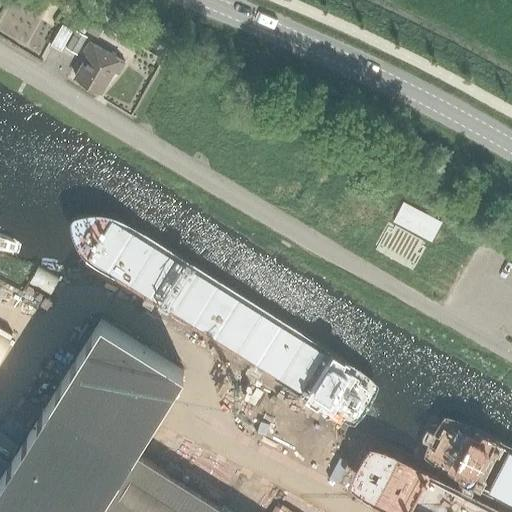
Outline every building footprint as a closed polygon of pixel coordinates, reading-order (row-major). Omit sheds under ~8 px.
[(52,19),(56,12),(49,8),(45,16),(52,19)] [(93,21),(86,32),(96,38),(103,27),(93,21)] [(51,45),(61,51),(73,29),(63,24),(51,45)] [(77,54),(87,37),(76,30),(65,48),(77,54)] [(113,71),(118,74),(125,63),(89,42),(82,53),(88,56),(75,77),(101,92),(113,71)] [(50,294),(59,278),(38,266),(29,282),(50,294)] [(231,511),(133,451),(184,369),(102,318),(45,410),(23,444),(0,481),(0,511),(231,511)] [(0,357),(10,339),(0,334),(0,357)] [(310,453),(320,434),(308,427),(297,445),(310,453)] [(342,479),(364,490),(367,484),(379,489),(388,472),(354,455),(342,479)]
